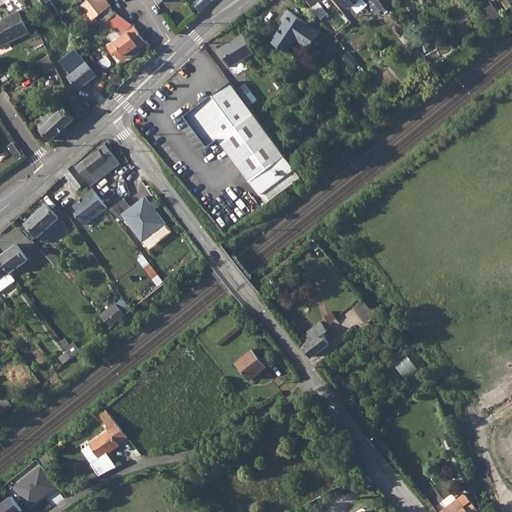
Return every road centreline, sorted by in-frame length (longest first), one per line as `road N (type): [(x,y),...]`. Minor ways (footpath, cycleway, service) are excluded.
road 1 (unclassified): [(105,120),(314,376)]
road 2 (residential): [(55,511),(112,474),(263,412),(314,376)]
road 3 (unclassified): [(314,376),(419,511)]
